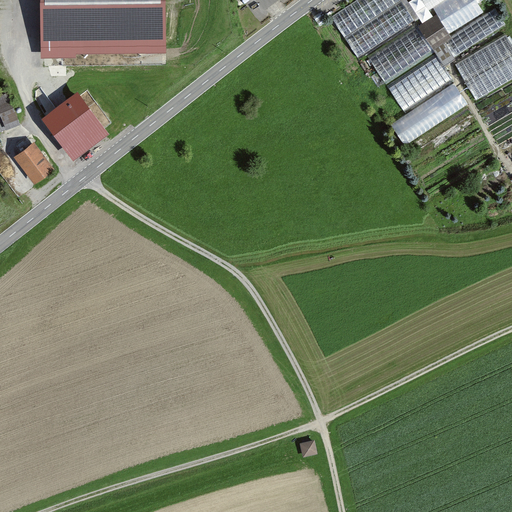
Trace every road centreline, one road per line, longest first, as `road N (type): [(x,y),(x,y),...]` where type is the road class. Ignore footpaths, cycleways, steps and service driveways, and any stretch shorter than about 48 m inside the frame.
road 1 (track): [(54,511),(323,421),(511,332)]
road 2 (track): [(87,176),(250,288),(323,421),(342,511)]
road 3 (secondary): [(313,0),(0,244)]
